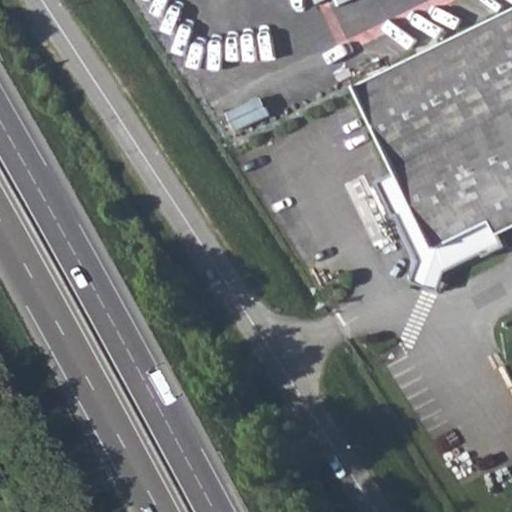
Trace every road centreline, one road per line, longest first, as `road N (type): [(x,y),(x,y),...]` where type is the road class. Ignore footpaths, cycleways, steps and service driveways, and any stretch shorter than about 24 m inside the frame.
road 1 (tertiary): [(49,0),(169,197),(384,511)]
road 2 (trunk): [(214,511),(0,121)]
road 3 (trunk): [(0,219),(159,511)]
